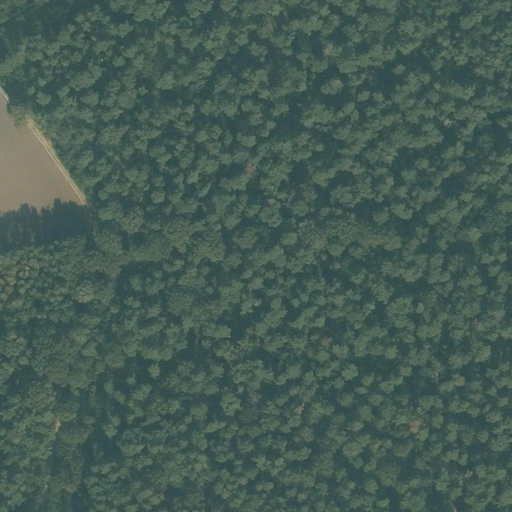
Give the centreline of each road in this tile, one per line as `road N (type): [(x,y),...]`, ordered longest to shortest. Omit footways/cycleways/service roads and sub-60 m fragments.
road 1 (track): [(511,219),(164,229)]
road 2 (track): [(93,234),(0,85)]
